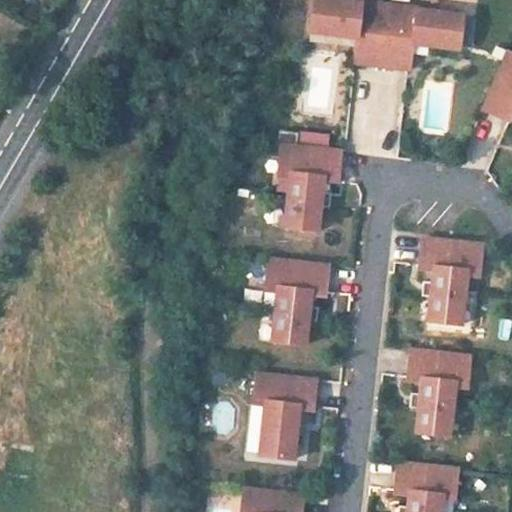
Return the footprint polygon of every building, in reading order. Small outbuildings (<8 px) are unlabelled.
[(382,64),(390,2),(376,0),(360,0),(361,1),(352,0),(314,0),(310,28),(355,34),(352,61),(382,64)] [(390,2),(382,64),(409,68),(413,41),(459,47),(463,15),(417,9),(418,6),(390,2)] [(511,53),(506,51),(482,109),(508,120),(511,109),(511,53)] [(279,130),(277,145),(281,145),(296,147),(298,132),(279,130)] [(296,147),(281,145),(278,176),(290,177),(288,191),(284,228),(317,232),(320,207),(328,208),(330,194),(321,193),(322,181),(337,182),(341,152),(296,147)] [(449,240),(421,237),(418,268),(433,270),(432,282),(422,281),(421,294),(431,295),(428,320),(460,323),(464,288),(465,274),(479,275),(483,244),(449,240)] [(328,266),(268,259),(265,290),(277,291),(275,309),(271,342),(305,346),(307,320),(316,321),(317,308),(308,307),(309,295),(325,297),(328,266)] [(471,357),(409,350),(406,381),(421,383),(420,395),(410,394),(409,407),(419,408),(416,432),(447,436),(452,401),(453,386),(467,388),(471,357)] [(316,380),(256,373),(253,404),(265,405),(259,456),(292,460),(295,435),(303,436),(305,422),(296,421),(297,409),(312,410),(316,380)] [(458,470),(397,463),(393,494),(409,496),(407,508),(398,506),(397,511),(439,511),(441,499),(454,501),(458,470)] [(300,511),(303,494),(243,487),(240,511),(300,511)]
